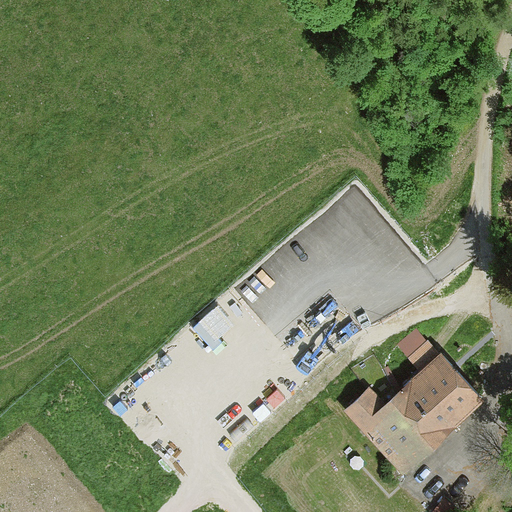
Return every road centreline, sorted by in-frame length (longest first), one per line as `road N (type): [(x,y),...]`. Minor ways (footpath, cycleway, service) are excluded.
road 1 (residential): [(511,328),(488,284),(481,175),(488,106),(511,21)]
road 2 (residential): [(412,484),(511,380)]
